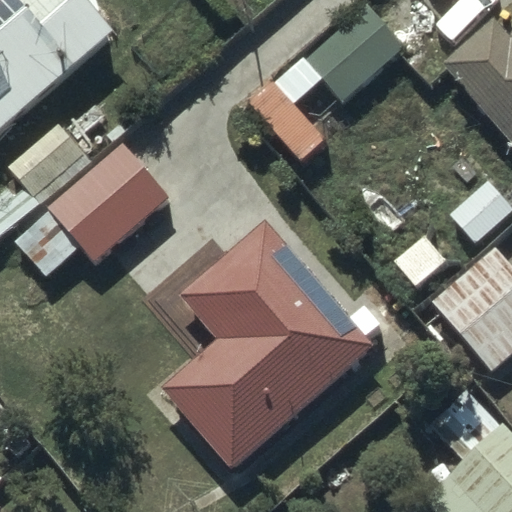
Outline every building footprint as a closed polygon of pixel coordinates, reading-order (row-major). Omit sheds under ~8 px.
[(0,0),(0,140),(111,40),(75,0),(20,0),(16,4),(12,0),(0,0)] [(403,56),(365,11),(301,64),(340,109),(403,56)] [(492,26),(441,69),(511,151),(511,42),(509,45),(492,26)] [(0,197),(0,242),(65,189),(59,182),(84,161),(58,129),(6,172),(16,184),(0,197)] [(379,131),(317,181),(336,204),(340,200),(384,256),(446,207),(398,147),(394,150),(379,131)] [(96,269),(167,205),(120,153),(14,249),(46,284),(81,252),(96,269)] [(511,216),(511,213),(487,184),(448,218),(475,249),(511,216)] [(232,474),(368,351),(258,228),(176,303),(215,346),(161,395),(232,474)] [(395,267),(418,295),(461,258),(441,234),(427,246),(424,243),(395,267)] [(490,375),(511,356),(511,277),(494,256),(433,308),(490,375)] [(425,511),(511,511),(511,440),(464,393),(426,431),(463,467),(422,508),(425,511)]
